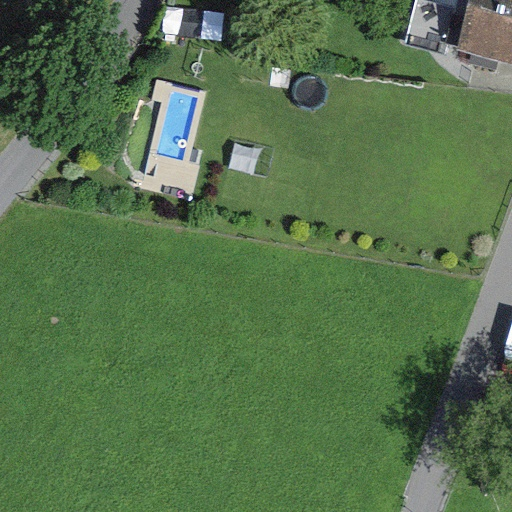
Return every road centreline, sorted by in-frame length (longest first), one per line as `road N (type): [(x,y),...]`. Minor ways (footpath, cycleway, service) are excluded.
road 1 (residential): [(428,511),(511,265)]
road 2 (residential): [(0,185),(139,0)]
